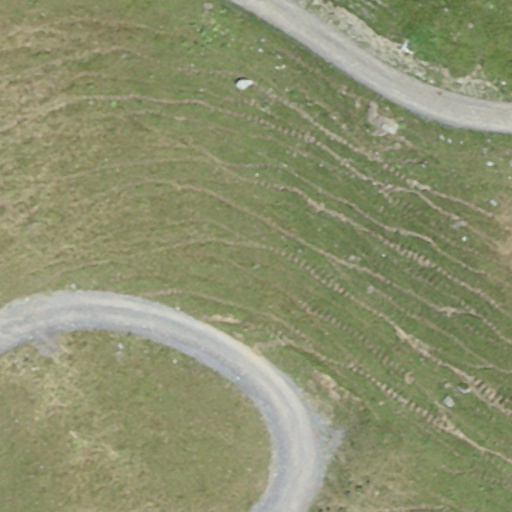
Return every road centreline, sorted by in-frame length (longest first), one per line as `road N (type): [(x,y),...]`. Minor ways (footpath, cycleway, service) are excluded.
road 1 (track): [(272,511),(296,473),(292,428),(267,385),(201,340),(126,312),(56,313),(0,335)]
road 2 (track): [(511,118),(428,102),(257,0)]
